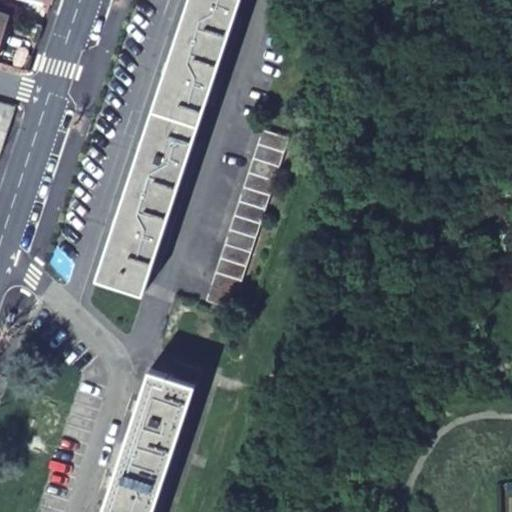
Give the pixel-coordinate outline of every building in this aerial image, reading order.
[(38,0),(41,1),(39,8),(48,11),(51,0),(38,0)] [(189,0),(179,30),(227,46),(241,0),(189,0)] [(26,76),(42,29),(16,21),(1,69),(26,76)] [(179,30),(154,107),(202,123),(227,46),(179,30)] [(0,152),(14,111),(0,107),(0,152)] [(154,107),(130,184),(177,199),(202,123),(154,107)] [(288,143),(262,135),(208,306),(234,315),(288,143)] [(130,184),(99,279),(146,294),(177,199),(130,184)] [(124,451),(170,467),(201,377),(179,369),(175,383),(151,374),(124,451)] [(102,511),(154,511),(170,467),(124,451),(102,511)]
